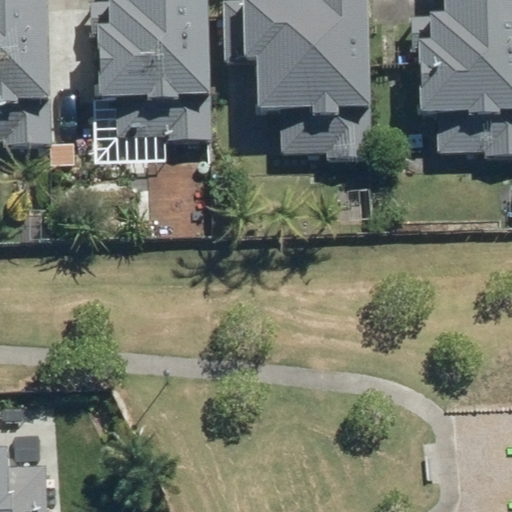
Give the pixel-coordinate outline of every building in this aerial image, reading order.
[(49,0),(0,0),(0,112),(20,112),(19,107),(52,106),(49,0)] [(209,0),(124,0),(124,3),(110,4),(110,7),(90,7),(91,42),(99,42),(101,104),(149,103),(149,107),(180,106),(180,102),(213,101),(209,0)] [(316,0),(317,2),(245,3),(245,5),(224,6),(226,68),(257,67),(258,115),(314,114),(314,123),(340,122),(340,113),(373,112),(370,2),(369,0),(316,0)] [(511,0),(444,0),(445,20),(411,21),(412,57),(420,57),(422,119),(469,118),(469,123),(501,122),(501,117),(511,116),(511,0)] [(0,511),(48,511),(47,471),(9,472),(9,456),(0,456),(0,511)]
